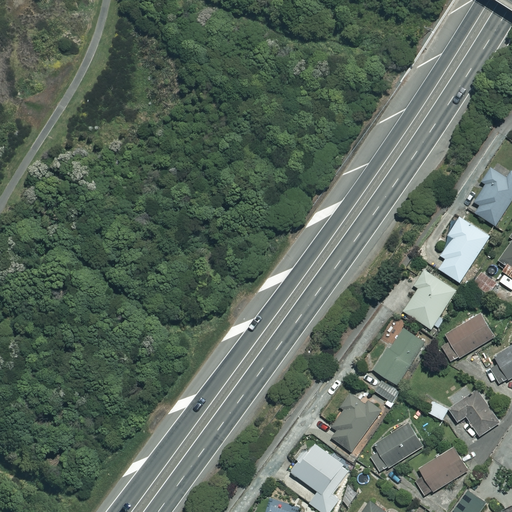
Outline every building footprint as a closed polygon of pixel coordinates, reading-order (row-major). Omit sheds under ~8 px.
[(511,175),(509,181),(492,171),(484,184),(488,187),(477,205),(482,208),(477,216),(498,229),(511,206),(511,175)] [(492,238),(462,219),(451,238),(455,240),(443,259),(448,262),(441,272),(462,285),(492,238)] [(511,239),(511,240),(511,239),(511,247),(501,263),(509,269),(505,274),(511,278),(511,239)] [(459,293),(426,271),(416,288),(421,291),(406,314),(433,331),(459,293)] [(500,285),(483,275),(475,288),(492,298),(500,285)] [(496,338),(482,316),(448,337),(451,343),(443,348),(453,364),(496,338)] [(428,345),(406,331),(392,352),(390,350),(376,372),(400,388),(428,345)] [(511,380),(511,349),(497,359),(501,365),(492,371),(502,387),(511,380)] [(401,393),(384,383),(377,394),(391,402),(388,407),(392,409),(401,393)] [(502,425),(478,391),(451,411),(460,425),(468,419),(485,443),(495,436),(492,432),(502,425)] [(381,415),(353,395),(343,410),(346,412),(334,429),(340,433),(334,440),(353,454),(381,415)] [(450,411),(435,402),(429,414),(444,422),(450,411)] [(425,448),(410,425),(377,447),(392,470),(425,448)] [(349,470),(318,448),(312,457),(309,455),(294,476),(320,494),(311,506),(320,511),(332,511),(339,502),(331,496),(349,470)] [(470,471),(456,448),(421,470),(425,477),(417,482),(427,498),(470,471)] [(483,511),(487,506),(470,493),(456,511),(483,511)] [(384,511),(372,503),(365,511),(384,511)]
